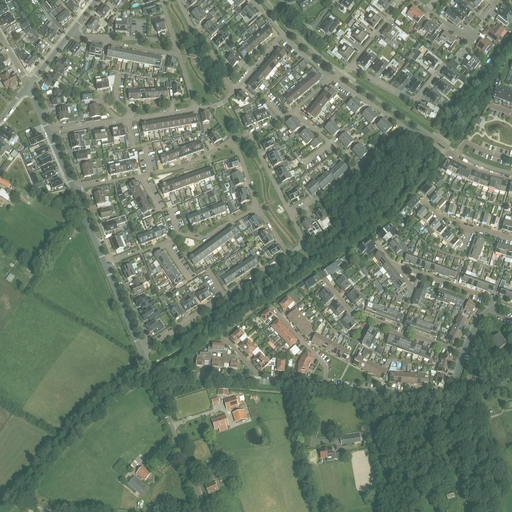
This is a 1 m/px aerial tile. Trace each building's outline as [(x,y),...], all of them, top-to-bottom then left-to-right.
[(78,10),(75,6),(73,4),(74,3),(71,0),(69,0),(65,4),(73,13),(75,12),(75,13),(78,10)] [(238,8),(234,11),(236,13),(241,9),(239,7),(245,2),(243,0),(237,0),(234,3),(238,8)] [(317,1),(315,0),(299,0),(300,1),(298,2),(297,3),(303,11),(317,1)] [(341,5),(342,5),(347,10),(348,10),(348,9),(349,10),(353,6),(351,5),(354,1),(355,1),(354,1),(353,0),(345,0),(344,2),(342,5),(341,5)] [(388,6),(389,6),(382,0),(380,3),(376,0),(373,0),(374,0),(371,4),(378,10),(380,7),(385,11),(385,10),(386,11),(389,7),(388,6)] [(468,6),(463,2),(460,0),(457,0),(455,3),(461,8),(458,11),(466,17),(467,18),(471,12),(466,8),(467,6),(468,6)] [(470,0),(464,0),(463,2),(468,6),(469,7),(471,4),(477,9),(481,3),(476,0),(471,0),(471,1),(470,0)] [(48,1),(44,4),(49,11),(53,8),(48,1)] [(197,9),(191,15),(195,19),(202,13),(204,11),(200,7),(202,5),(200,3),(199,4),(195,7),(197,9)] [(5,4),(0,7),(0,16),(9,11),(5,4)] [(154,4),(153,4),(142,8),(144,13),(148,12),(149,16),(160,13),(158,6),(155,7),(154,4)] [(98,14),(104,18),(105,18),(107,15),(106,15),(110,10),(112,12),(116,8),(111,5),(108,9),(105,6),(104,6),(98,14)] [(507,22),(511,15),(511,10),(505,5),(503,7),(502,7),(501,8),(501,9),(497,15),(499,16),(496,19),(506,27),(508,23),(507,22)] [(59,9),(68,21),(72,18),(62,6),(59,8),(59,9)] [(241,9),(236,13),(239,16),(240,15),(243,19),(245,17),(253,11),(249,6),(248,7),(243,11),(241,9)] [(374,14),(376,12),(369,6),(366,11),(369,13),(367,16),(377,24),(381,20),(374,14)] [(412,20),(419,12),(414,7),(407,16),(412,20)] [(59,16),(65,24),(68,21),(59,9),(59,8),(58,8),(61,11),(60,12),(57,9),(55,10),(59,16)] [(449,9),(446,14),(455,21),(457,18),(462,23),(466,17),(458,11),(458,10),(455,14),(449,9)] [(57,20),(58,22),(61,26),(65,24),(59,16),(55,10),(54,10),(50,13),(55,20),(56,19),(56,20),(57,20)] [(243,19),(242,20),(246,24),(248,27),(253,22),(251,20),(256,16),(257,15),(253,11),(245,17),(243,19)] [(417,31),(419,28),(422,25),(423,23),(420,21),(424,16),(419,12),(412,20),(417,24),(414,28),(415,29),(414,30),(416,32),(417,31)] [(202,13),(195,19),(199,23),(205,18),(207,20),(212,16),(210,14),(206,17),(202,13)] [(9,14),(0,19),(0,20),(3,26),(7,24),(8,26),(10,25),(15,22),(12,17),(11,17),(9,14)] [(209,23),(204,28),(207,32),(214,26),(210,22),(214,19),(212,16),(207,20),(209,23)] [(373,29),(377,24),(367,16),(365,18),(362,16),(358,20),(361,23),(363,21),(373,29)] [(159,17),(152,19),(154,26),(155,25),(158,34),(161,33),(161,34),(165,34),(165,31),(166,31),(165,30),(165,28),(164,28),(163,22),(161,23),(159,17)] [(27,19),(21,22),(24,29),(30,25),(27,19)] [(107,24),(100,19),(98,22),(94,20),(94,19),(94,20),(88,27),(87,28),(88,28),(89,29),(88,29),(91,31),(92,31),(93,31),(93,32),(93,31),(98,25),(100,27),(102,25),(105,28),(107,24)] [(127,25),(131,25),(131,19),(128,19),(127,24),(122,24),(121,33),(127,33),(127,25)] [(334,24),(333,23),(328,19),(326,22),(325,21),(321,25),(322,26),(320,29),(326,34),(328,31),(331,33),(334,29),(339,24),(336,21),(334,24)] [(121,33),(122,24),(116,23),(116,21),(113,21),(112,27),(115,28),(115,32),(121,33)] [(425,27),(422,25),(419,28),(417,31),(416,32),(417,33),(418,31),(419,32),(420,30),(423,32),(424,31),(428,33),(434,26),(429,22),(425,27)] [(359,29),(361,26),(356,23),(353,27),(356,30),(354,32),(364,41),(368,36),(359,29)] [(214,26),(207,32),(211,37),(216,32),(217,31),(219,34),(222,31),(224,29),(222,27),(220,29),(216,24),(214,26)] [(499,37),(505,30),(498,24),(493,31),(488,28),(484,33),(501,47),(505,41),(499,37)] [(45,25),(41,29),(54,39),(57,35),(55,34),(58,31),(53,25),(50,29),(47,27),(45,25)] [(238,25),(235,28),(240,34),(243,31),(238,25)] [(264,25),(260,29),(263,31),(268,38),(273,35),(270,31),(267,28),(266,28),(264,25)] [(389,26),(386,30),(396,39),(398,36),(401,39),(405,34),(401,31),(400,34),(389,26)] [(434,26),(428,33),(430,35),(427,39),(433,43),(434,41),(437,37),(435,35),(439,30),(438,29),(439,28),(436,26),(435,27),(434,26)] [(38,40),(40,37),(38,36),(36,33),(32,27),(29,29),(31,31),(30,32),(38,40)] [(40,31),(38,32),(44,37),(47,40),(51,43),(54,39),(41,29),(40,31)] [(394,41),(396,39),(386,30),(382,35),(392,43),(390,45),(394,48),(397,43),(394,41)] [(220,37),(214,43),(218,47),(222,44),(224,42),(225,41),(224,41),(226,39),(228,37),(224,33),(222,31),(219,34),(218,35),(220,37)] [(263,31),(258,35),(264,42),(268,38),(263,31)] [(360,45),(364,41),(354,32),(352,35),(349,32),(345,37),(348,39),(350,37),(360,45)] [(441,42),(442,42),(445,44),(451,37),(445,32),(441,37),(439,35),(437,37),(434,41),(438,44),(439,44),(441,42)] [(258,35),(254,38),(260,45),(264,42),(258,35)] [(252,36),(248,39),(250,42),(256,49),(260,45),(254,38),(252,36)] [(31,45),(36,49),(42,54),(45,50),(32,40),(28,37),(26,39),(32,44),(31,45)] [(456,41),(451,37),(445,44),(449,47),(447,51),(450,53),(454,48),(452,46),(456,41)] [(32,40),(45,50),(48,47),(41,42),(40,43),(33,38),(32,40)] [(248,39),(244,43),(245,44),(252,52),(256,49),(250,42),(248,39)] [(355,52),(350,48),(344,44),(346,41),(343,39),(339,43),(342,46),(340,48),(351,57),(355,52)] [(476,48),(485,55),(486,55),(487,53),(487,52),(486,50),(489,46),(492,48),(494,46),(486,40),(485,42),(482,40),(476,48)] [(243,41),(239,45),(241,47),(247,55),(252,52),(245,44),(244,43),(243,41)] [(71,49),(68,52),(69,52),(68,53),(71,55),(72,54),(74,56),(80,50),(82,52),(86,47),(86,44),(81,43),(79,46),(75,43),(73,46),(71,48),(71,49)] [(95,57),(97,46),(91,45),(89,53),(86,52),(85,58),(88,59),(89,56),(95,57)] [(228,45),(226,47),(227,50),(229,52),(230,53),(233,56),(228,60),(231,63),(228,65),(231,69),(230,69),(231,69),(233,67),(239,63),(238,62),(233,57),(236,55),(234,53),(232,50),(228,45)] [(100,59),(100,61),(103,62),(104,56),(101,55),(102,47),(97,46),(95,57),(94,58),(100,59)] [(242,49),(237,52),(243,59),(244,58),(245,59),(248,57),(247,56),(247,55),(241,47),(241,48),(242,49)] [(107,56),(104,56),(103,62),(106,62),(106,61),(112,62),(112,58),(114,49),(108,48),(107,56)] [(331,54),(334,56),(337,53),(347,61),(351,57),(340,48),(338,51),(335,48),(331,54)] [(34,65),(26,59),(25,57),(20,51),(19,49),(15,51),(17,54),(18,53),(21,59),(25,62),(24,63),(31,68),(30,68),(31,69),(34,65)] [(23,49),(23,50),(20,51),(25,57),(26,59),(34,65),(37,61),(26,52),(25,52),(23,49)] [(279,49),(276,53),(283,60),(284,60),(283,59),(286,55),(279,49)] [(412,59),(415,61),(421,54),(418,51),(412,59)] [(433,56),(428,52),(425,57),(427,58),(424,62),(425,62),(424,63),(427,66),(428,64),(433,69),(435,67),(435,68),(438,64),(437,64),(438,63),(431,58),(433,56)] [(280,64),(283,60),(276,53),(272,57),(280,64)] [(360,65),(359,65),(362,68),(363,67),(364,68),(370,61),(373,63),(377,58),(372,54),(370,56),(367,54),(359,64),(360,65)] [(471,55),(469,58),(468,57),(466,60),(467,61),(463,66),(468,70),(471,67),(474,69),(480,62),(475,58),(471,55)] [(272,57),(269,61),(275,67),(279,63),(280,64),(272,57)] [(156,58),(154,68),(160,69),(159,72),(162,73),(163,67),(160,66),(162,59),(156,58)] [(55,68),(63,74),(65,72),(68,69),(67,68),(68,68),(67,67),(70,63),(65,59),(63,62),(63,63),(62,63),(60,62),(55,68)] [(461,67),(452,59),(451,59),(450,61),(447,64),(454,69),(458,65),(460,67),(461,67)] [(177,66),(174,66),(175,61),(169,60),(167,68),(164,67),(163,73),(166,74),(167,69),(176,71),(176,70),(177,66)] [(383,67),(385,69),(389,64),(384,60),(382,62),(379,60),(374,66),(373,66),(372,67),(373,67),(371,70),(376,74),(379,71),(383,67)] [(392,66),(388,71),(384,76),(385,76),(384,77),(388,81),(389,80),(390,81),(396,73),(395,73),(398,70),(395,68),(398,64),(393,60),(389,64),(392,66)] [(272,71),(275,67),(269,61),(265,66),(272,71)] [(265,66),(261,70),(268,76),(272,71),(265,66)] [(308,77),(315,85),(319,81),(315,76),(317,74),(313,69),(310,71),(313,75),(309,78),(308,77)] [(258,74),(265,80),(268,76),(261,70),(258,74)] [(453,75),(449,72),(446,70),(445,70),(443,73),(442,75),(451,82),(453,79),(456,81),(460,76),(455,72),(453,75)] [(6,88),(8,87),(9,90),(17,86),(15,83),(17,82),(13,76),(10,78),(7,72),(0,76),(3,82),(2,82),(6,88)] [(55,73),(51,77),(49,75),(45,81),(53,88),(58,82),(56,81),(60,77),(55,73)] [(403,73),(395,83),(397,84),(396,85),(399,87),(400,87),(407,79),(409,81),(413,77),(408,73),(407,76),(403,73)] [(265,80),(258,74),(254,78),(261,84),(265,80)] [(107,77),(101,78),(101,80),(103,90),(109,89),(109,88),(108,85),(114,84),(115,76),(107,78),(107,77)] [(308,77),(304,81),(311,89),(315,85),(308,77)] [(412,93),(413,94),(415,91),(418,88),(420,85),(415,81),(417,79),(414,77),(411,82),(413,84),(410,87),(408,90),(409,91),(411,94),(412,93)] [(254,78),(251,82),(258,88),(261,84),(254,78)] [(435,84),(433,86),(442,93),(447,88),(448,89),(450,86),(445,83),(443,85),(438,80),(437,81),(437,80),(434,84),(435,84)] [(301,85),(306,92),(311,89),(304,81),(305,82),(301,85)] [(180,86),(176,87),(176,82),(170,82),(170,88),(173,88),(174,95),(174,96),(183,95),(182,91),(180,91),(180,86)] [(258,88),(251,82),(247,86),(254,92),(258,88)] [(511,93),(507,92),(503,90),(499,89),(500,86),(501,84),(498,83),(496,90),(497,90),(495,100),(500,101),(503,102),(507,104),(511,105),(511,93)] [(301,85),(297,88),(302,95),(306,92),(301,85)] [(302,95),(297,88),(292,92),(298,99),(302,95)] [(324,92),(332,99),(333,99),(337,95),(336,94),(328,88),(324,92)] [(52,98),(53,106),(64,104),(63,96),(61,96),(60,90),(53,91),(55,98),(52,98)] [(81,105),(84,105),(85,105),(85,102),(92,100),(92,101),(91,91),(90,91),(90,92),(86,92),(87,95),(81,96),(82,102),(78,103),(77,103),(78,106),(79,106),(81,105)] [(426,95),(425,96),(434,103),(436,100),(438,102),(443,97),(438,93),(436,96),(429,91),(429,92),(428,91),(425,94),(426,95)] [(288,94),(287,94),(294,102),(298,99),(292,92),(288,95),(288,94)] [(321,97),(329,103),(332,99),(324,92),(321,97)] [(242,93),(237,98),(235,100),(239,103),(240,101),(245,105),(247,102),(250,105),(253,103),(255,101),(256,101),(258,100),(256,98),(254,100),(249,96),(247,98),(242,93)] [(290,106),(294,102),(287,94),(283,98),(290,106)] [(318,101),(325,106),(328,102),(329,103),(321,97),(318,101)] [(347,106),(351,110),(358,104),(353,100),(348,105),(345,103),(341,108),(343,110),(347,106)] [(318,101),(314,105),(322,111),(321,110),(325,106),(318,101)] [(89,107),(90,113),(99,112),(98,105),(98,106),(91,107),(90,104),(85,105),(84,105),(84,108),(89,107)] [(258,109),(259,112),(263,121),(268,118),(265,111),(268,110),(266,104),(263,106),(258,109)] [(362,108),(358,104),(351,110),(355,114),(351,118),(354,120),(356,118),(358,116),(356,114),(362,108)] [(432,110),(426,107),(421,104),(421,105),(420,105),(417,110),(418,110),(418,111),(426,115),(429,117),(431,113),(435,115),(439,109),(434,106),(432,110)] [(71,105),(65,106),(66,109),(58,110),(59,116),(68,114),(67,109),(72,108),(71,105)] [(314,105),(311,109),(319,116),(322,111),(314,105)] [(316,124),(318,122),(316,121),(315,120),(319,116),(311,109),(307,114),(314,119),(312,121),(316,124)] [(252,110),(249,111),(252,117),(254,116),(258,123),(263,121),(259,112),(254,115),(252,110)] [(356,118),(358,120),(362,116),(366,120),(372,114),(368,110),(363,116),(360,113),(358,116),(356,118)] [(252,117),(249,111),(246,113),(248,116),(242,119),(243,121),(242,121),(244,123),(246,128),(252,126),(249,118),(252,117)] [(100,118),(99,112),(90,113),(91,119),(85,120),(86,123),(93,122),(92,119),(100,117),(100,118)] [(199,123),(200,126),(200,128),(201,135),(205,134),(203,125),(209,124),(208,118),(211,118),(210,113),(201,115),(203,122),(199,123)] [(68,114),(59,116),(60,122),(68,120),(68,123),(74,122),(74,119),(69,120),(68,114)] [(377,118),(372,114),(366,120),(370,125),(366,128),(369,130),(371,128),(373,126),(371,124),(377,118)] [(329,133),(335,127),(331,123),(335,119),(333,117),(329,121),(331,123),(325,129),(329,133)] [(289,129),(297,124),(293,119),(286,124),(289,129)] [(371,128),(373,130),(377,126),(381,130),(388,124),(383,120),(378,126),(375,124),(373,126),(371,128)] [(290,139),(294,137),(295,136),(295,135),(293,133),(300,128),(297,124),(289,129),(293,134),(288,137),(290,139)] [(392,128),(388,124),(381,130),(385,135),(381,138),(384,140),(388,136),(386,134),(392,128)] [(335,127),(329,133),(333,137),(339,132),(341,134),(343,132),(342,132),(345,130),(343,127),(339,131),(335,127)] [(124,128),(118,129),(119,138),(125,137),(126,142),(129,141),(128,135),(125,135),(124,128)] [(342,132),(343,132),(345,134),(339,140),(343,144),(349,138),(345,134),(349,130),(347,128),(345,130),(342,132)] [(1,132),(0,133),(0,135),(1,136),(5,139),(3,142),(9,146),(12,142),(13,140),(12,139),(14,136),(12,135),(13,133),(12,131),(11,130),(11,131),(9,129),(7,131),(4,129),(2,131),(1,132)] [(114,139),(119,138),(118,129),(112,130),(113,137),(110,138),(111,144),(114,144),(114,139)] [(41,134),(38,136),(37,136),(36,134),(37,134),(35,130),(29,133),(32,138),(29,139),(32,146),(43,141),(41,134)] [(299,133),(295,135),(295,136),(294,137),(296,139),(300,136),(303,141),(311,135),(307,130),(301,135),(299,133)] [(70,137),(71,144),(80,142),(82,142),(81,136),(85,136),(85,131),(74,133),(74,137),(70,138),(70,137)] [(100,132),(102,141),(102,143),(108,142),(108,145),(111,144),(110,138),(107,138),(106,131),(100,132)] [(102,141),(100,132),(94,133),(95,140),(92,141),(93,147),(97,147),(96,142),(102,141)] [(219,135),(217,137),(214,133),(209,137),(214,144),(219,141),(221,139),(219,135)] [(314,140),(311,135),(303,141),(307,145),(314,140)] [(349,138),(343,144),(347,149),(353,143),(355,145),(356,143),(359,141),(357,139),(353,142),(349,138)] [(322,144),(318,139),(311,145),(315,150),(322,144)] [(356,143),(358,146),(353,151),(357,156),(363,149),(359,145),(363,141),(361,139),(359,141),(356,143)] [(194,142),(195,144),(198,153),(204,151),(200,140),(194,142)] [(278,144),(275,145),(273,146),(270,140),(266,142),(265,140),(261,142),(262,144),(265,151),(266,150),(272,147),(274,150),(279,147),(278,144)] [(80,142),(71,144),(72,150),(72,149),(80,148),(80,151),(81,151),(86,150),(86,147),(85,147),(84,141),(82,142),(80,142)] [(0,152),(3,148),(9,153),(12,149),(9,146),(3,142),(1,144),(0,143),(0,152)] [(198,153),(195,144),(190,146),(193,154),(198,153)] [(39,145),(29,149),(31,154),(36,152),(38,157),(48,152),(48,151),(49,150),(47,147),(46,147),(46,146),(45,146),(40,148),(39,145)] [(185,148),(188,156),(193,154),(190,146),(185,148)] [(185,148),(180,149),(183,158),(188,156),(185,148)] [(271,162),(280,157),(278,152),(281,151),(280,148),(274,150),(275,153),(269,157),(269,156),(268,156),(271,162)] [(175,151),(178,160),(183,158),(180,149),(175,151)] [(363,149),(357,156),(361,160),(367,154),(369,156),(373,152),(371,150),(367,153),(363,149)] [(77,152),(78,155),(76,155),(76,156),(75,157),(76,160),(77,160),(77,161),(87,160),(87,156),(90,155),(90,153),(89,150),(86,150),(81,151),(80,151),(77,152)] [(178,160),(175,151),(170,153),(173,162),(178,160)] [(164,154),(168,163),(173,162),(170,153),(165,155),(164,154)] [(164,154),(159,156),(162,165),(168,163),(164,154)] [(35,159),(38,164),(40,163),(42,167),(52,162),(51,160),(52,160),(50,157),(49,157),(49,156),(47,157),(42,159),(41,156),(35,159)] [(282,167),(289,163),(287,160),(283,162),(280,157),(271,162),(274,168),(274,167),(281,164),(282,167)] [(341,163),(337,167),(344,174),(348,170),(342,164),(344,162),(340,157),(338,160),(341,163)] [(82,166),(83,172),(93,170),(94,169),(93,164),(96,163),(95,160),(89,161),(90,164),(82,166)] [(446,161),(444,160),(438,170),(440,172),(441,170),(446,173),(452,163),(449,161),(447,160),(446,161)] [(0,169),(3,172),(10,164),(6,161),(0,169)] [(238,168),(236,161),(228,164),(229,170),(222,172),(223,175),(226,175),(232,173),(231,170),(238,167),(238,168)] [(106,169),(109,168),(111,176),(116,175),(114,166),(109,167),(108,162),(105,162),(106,169)] [(279,178),(290,173),(290,172),(287,174),(285,169),(289,167),(288,164),(289,163),(282,167),(283,169),(277,173),(277,172),(276,173),(279,178)] [(452,163),(446,173),(447,171),(452,173),(457,165),(452,163)] [(457,176),(461,168),(457,165),(452,173),(457,176)] [(44,174),(41,175),(43,180),(53,176),(52,173),(55,172),(52,166),(42,170),(44,174)] [(333,171),(340,177),(344,174),(337,167),(333,171)] [(206,170),(209,179),(214,177),(211,168),(206,170)] [(461,168),(457,176),(462,179),(466,170),(461,168)] [(94,175),(93,170),(83,172),(84,178),(92,176),(93,179),(99,178),(98,175),(94,175)] [(204,181),(209,179),(206,170),(201,172),(204,181)] [(471,172),(466,170),(462,179),(467,181),(471,172)] [(328,173),(336,181),(340,177),(333,171),(330,174),(328,173)] [(204,181),(201,172),(196,174),(199,183),(204,181)] [(471,172),(467,181),(473,183),(476,174),(471,172)] [(233,176),(232,173),(226,175),(227,178),(231,176),(233,182),(242,179),(240,173),(233,176)] [(296,180),(294,177),(293,178),(290,173),(279,178),(282,184),(282,183),(289,180),(290,183),(296,180)] [(336,181),(328,173),(324,176),(330,183),(334,179),(336,181)] [(32,184),(37,182),(33,174),(28,176),(32,184)] [(199,183),(196,174),(191,176),(194,184),(194,185),(199,184),(199,183)] [(478,185),(481,176),(476,174),(473,183),(478,185)] [(194,184),(191,176),(186,178),(189,186),(194,184)] [(330,183),(324,176),(320,180),(326,186),(330,183)] [(483,187),(486,178),(481,176),(478,185),(483,187)] [(52,178),(46,181),(47,184),(49,184),(52,190),(58,188),(62,187),(62,186),(63,186),(62,185),(63,184),(62,181),(61,182),(61,181),(60,181),(59,179),(54,181),(52,178)] [(181,180),(184,188),(189,186),(186,178),(181,180)] [(488,189),(491,180),(486,178),(483,187),(488,189)] [(230,183),(231,188),(230,189),(231,192),(237,190),(236,187),(243,185),(244,185),(242,179),(233,182),(230,183)] [(184,188),(181,180),(176,181),(179,190),(184,188)] [(314,182),(322,190),(326,186),(320,180),(316,184),(314,182)] [(494,190),(496,181),(491,180),(488,189),(494,190)] [(174,192),(179,190),(176,181),(170,183),(174,192)] [(129,191),(138,187),(136,182),(127,187),(129,191)] [(322,190),(314,182),(310,186),(316,192),(320,188),(322,190)] [(165,185),(169,194),(174,192),(170,183),(165,185)] [(169,194),(165,185),(160,187),(161,190),(162,193),(163,196),(169,194)] [(425,197),(426,195),(429,198),(434,192),(431,190),(432,189),(428,185),(423,190),(423,189),(420,192),(421,192),(425,197)] [(316,192),(310,186),(306,189),(303,186),(300,188),(305,192),(307,190),(312,196),(316,192)] [(94,194),(95,200),(104,198),(103,193),(108,191),(107,187),(99,189),(100,193),(94,194)] [(131,191),(133,196),(141,191),(138,187),(129,191),(130,192),(131,191)] [(0,188),(0,196),(3,198),(11,203),(13,200),(12,200),(14,197),(7,193),(0,188)] [(239,199),(248,196),(247,195),(248,195),(247,191),(246,192),(246,190),(245,190),(238,193),(237,190),(231,192),(230,192),(231,195),(234,194),(236,200),(239,199)] [(136,200),(144,196),(141,191),(133,196),(136,200)] [(296,191),(288,196),(291,202),(292,201),(291,201),(298,198),(299,201),(305,198),(303,195),(299,197),(296,191)] [(431,200),(436,205),(442,198),(435,192),(431,196),(433,198),(431,200)] [(136,200),(138,205),(146,201),(144,196),(136,200)] [(249,202),(248,196),(239,199),(240,204),(236,206),(237,209),(243,207),(242,204),(249,202)] [(105,204),(104,198),(95,200),(97,206),(104,204),(105,207),(111,206),(110,203),(105,204)] [(446,202),(442,198),(436,205),(440,209),(442,207),(445,209),(446,206),(444,204),(446,202)] [(412,210),(414,212),(419,207),(417,205),(418,204),(414,200),(410,204),(409,203),(406,206),(411,211),(412,210)] [(139,210),(140,211),(149,206),(146,201),(138,205),(141,210),(139,210)] [(218,206),(221,214),(226,212),(223,204),(218,206)] [(453,215),(456,206),(450,204),(449,207),(446,206),(445,209),(448,210),(447,213),(453,215)] [(142,215),(139,217),(140,220),(151,216),(149,216),(147,213),(151,211),(149,206),(140,211),(142,215)] [(216,216),(221,214),(218,206),(213,208),(216,216)] [(462,208),(456,206),(453,215),(459,217),(460,214),(463,215),(465,209),(465,207),(462,206),(462,208)] [(113,207),(107,208),(108,211),(100,213),(101,213),(100,213),(100,217),(101,217),(102,219),(113,217),(112,213),(114,213),(113,207)] [(211,218),(216,216),(213,208),(208,210),(211,218)] [(416,216),(421,220),(427,214),(423,209),(421,211),(419,209),(416,212),(418,214),(416,216)] [(473,211),(465,209),(463,215),(466,215),(465,218),(471,220),(473,211)] [(202,211),(206,220),(211,218),(208,210),(203,212),(202,211)] [(323,225),(321,227),(323,231),(328,227),(326,224),(330,222),(327,219),(328,219),(322,211),(321,210),(316,214),(317,214),(316,215),(323,225)] [(480,210),(479,213),(473,211),(471,220),(477,222),(477,219),(480,220),(481,216),(483,211),(480,210)] [(201,222),(206,220),(202,211),(197,213),(201,222)] [(188,219),(191,226),(196,224),(193,216),(190,217),(188,212),(182,214),(185,220),(188,219)] [(193,216),(196,224),(201,222),(197,213),(197,214),(193,216)] [(427,214),(421,220),(428,226),(432,222),(430,220),(432,218),(427,214)] [(484,217),(481,216),(480,220),(483,220),(482,223),(488,225),(490,216),(485,214),(484,217)] [(111,220),(112,224),(105,226),(106,228),(105,228),(106,231),(107,231),(107,232),(117,230),(116,226),(120,225),(119,222),(126,220),(124,216),(111,220)] [(251,227),(260,221),(257,216),(250,221),(248,218),(243,222),(245,224),(248,222),(251,227)] [(499,219),(490,216),(488,225),(494,227),(495,224),(497,225),(499,219)] [(322,233),(319,228),(315,230),(308,220),(308,221),(307,220),(303,223),(303,224),(302,224),(308,232),(312,239),(322,233)] [(260,221),(251,227),(252,226),(255,231),(251,234),(253,237),(258,233),(257,231),(263,226),(260,221)] [(504,231),(507,231),(510,223),(504,221),(504,223),(501,222),(500,226),(503,226),(502,229),(504,230),(504,231)] [(431,236),(434,232),(440,226),(436,222),(434,224),(432,222),(428,226),(428,227),(426,229),(427,230),(427,229),(428,230),(428,231),(430,234),(431,235),(431,236)] [(389,237),(390,239),(393,237),(392,236),(397,232),(393,227),(392,228),(389,225),(383,229),(383,230),(378,234),(382,240),(386,237),(387,238),(389,237)] [(434,232),(441,239),(445,234),(443,232),(445,230),(440,226),(434,232)] [(158,229),(161,238),(166,236),(163,227),(158,229)] [(236,241),(241,237),(238,234),(233,227),(229,230),(234,237),(236,241)] [(413,228),(411,230),(418,236),(420,234),(413,228)] [(156,240),(161,238),(158,229),(153,231),(156,240)] [(224,233),(230,241),(234,237),(229,230),(224,233)] [(156,240),(153,231),(148,233),(148,232),(147,232),(151,242),(156,240)] [(258,237),(261,242),(270,236),(266,231),(260,236),(258,233),(253,237),(255,239),(258,237)] [(151,242),(147,232),(142,234),(146,244),(151,242)] [(113,246),(122,243),(119,238),(124,236),(123,233),(117,235),(118,238),(111,241),(111,240),(111,241),(113,246)] [(220,236),(225,244),(230,241),(224,233),(220,236)] [(146,244),(142,234),(143,235),(138,237),(141,246),(146,244)] [(441,239),(447,245),(453,238),(449,234),(447,236),(445,234),(441,239)] [(215,240),(221,247),(225,244),(220,236),(215,240)] [(270,236),(261,242),(264,247),(261,249),(263,251),(268,248),(267,245),(273,241),(274,240),(271,236),(270,237),(270,236)] [(389,248),(391,251),(399,245),(395,240),(398,238),(396,236),(391,240),(392,242),(389,245),(390,247),(389,248)] [(453,238),(447,245),(454,251),(458,246),(456,244),(458,242),(453,238)] [(473,243),(482,246),(484,241),(476,238),(475,241),(475,240),(473,243)] [(221,247),(215,240),(211,243),(216,250),(221,247)] [(122,243),(113,246),(116,252),(123,249),(124,252),(130,249),(128,246),(124,248),(122,243)] [(207,246),(212,253),(216,250),(211,243),(207,246)] [(374,248),(370,243),(365,247),(363,244),(358,248),(362,253),(365,251),(369,256),(371,254),(369,252),(374,248)] [(473,246),(472,249),(481,252),(483,247),(482,246),(473,243),(472,246),(473,246)] [(402,250),(399,245),(391,251),(394,254),(395,253),(396,255),(397,254),(400,258),(404,252),(402,250)] [(202,249),(208,257),(212,253),(207,246),(202,249)] [(270,251),(268,248),(263,251),(265,254),(268,252),(271,257),(277,254),(279,252),(280,252),(276,246),(270,251)] [(208,257),(202,249),(198,252),(203,260),(208,257)] [(480,257),(481,252),(472,249),(472,251),(471,250),(470,253),(478,256),(480,257)] [(253,257),(256,256),(252,250),(249,252),(252,257),(248,260),(254,268),(258,265),(253,257)] [(156,261),(156,262),(165,256),(162,251),(154,256),(157,261),(156,261)] [(198,252),(194,256),(199,263),(203,260),(198,252)] [(374,257),(378,262),(383,258),(385,259),(381,253),(379,253),(374,257)] [(410,264),(413,256),(407,253),(404,261),(406,261),(406,263),(410,264)] [(476,262),(478,256),(470,253),(469,256),(470,257),(469,259),(476,262)] [(156,262),(159,266),(168,260),(165,256),(156,262)] [(199,263),(194,256),(189,259),(195,266),(199,263)] [(387,264),(389,264),(385,259),(383,258),(378,262),(382,268),(387,264)] [(339,269),(337,267),(338,266),(342,264),(339,259),(334,263),(335,264),(322,272),(326,278),(339,269)] [(162,270),(162,271),(171,265),(168,260),(159,266),(160,266),(163,270),(162,270)] [(244,264),(249,271),(254,268),(248,260),(248,261),(244,264)] [(122,269),(125,274),(134,270),(132,265),(136,264),(134,261),(129,263),(130,266),(123,269),(122,269)] [(240,267),(245,274),(249,271),(244,264),(240,267)] [(383,275),(386,273),(391,269),(393,269),(389,264),(387,264),(382,268),(379,270),(383,275)] [(165,275),(174,269),(171,265),(162,271),(165,275)] [(240,267),(235,270),(240,277),(245,274),(240,267)] [(454,279),(455,276),(458,277),(460,271),(461,267),(459,267),(458,270),(457,272),(451,270),(448,278),(452,279),(452,278),(454,279)] [(165,275),(168,279),(177,274),(174,269),(165,275)] [(386,273),(391,278),(396,274),(397,274),(393,269),(391,269),(386,273)] [(461,277),(463,278),(462,282),(464,282),(463,284),(467,285),(470,276),(465,275),(467,270),(463,269),(461,277)] [(134,271),(134,270),(125,274),(127,280),(128,280),(127,280),(134,277),(136,280),(141,277),(140,274),(135,276),(133,271),(134,271)] [(231,273),(236,280),(240,277),(235,270),(231,273)] [(9,273),(4,280),(10,283),(14,277),(9,273)] [(236,280),(231,273),(226,275),(226,274),(225,275),(231,283),(236,280)] [(168,279),(171,284),(180,278),(177,274),(168,279)] [(337,285),(339,288),(347,282),(343,278),(344,277),(342,274),(334,280),(338,284),(337,285)] [(402,280),(397,274),(396,274),(391,278),(389,279),(393,285),(395,284),(400,280),(402,280)] [(219,282),(222,280),(226,286),(231,283),(225,275),(221,278),(219,275),(216,277),(219,282)] [(309,290),(321,281),(317,276),(305,284),(309,290)] [(180,278),(171,284),(172,283),(175,288),(170,291),(172,294),(177,291),(175,288),(183,283),(180,278)] [(486,292),(489,283),(491,280),(486,278),(485,282),(481,290),(486,292)] [(138,280),(133,282),(134,285),(135,285),(135,286),(132,288),(134,295),(144,290),(141,284),(140,284),(138,280)] [(404,283),(402,280),(400,280),(395,284),(399,289),(404,285),(404,283)] [(379,293),(382,290),(374,281),(371,284),(379,293)] [(346,294),(353,288),(351,285),(350,286),(347,282),(339,288),(342,291),(343,290),(346,294)] [(494,289),(496,290),(499,283),(497,282),(496,282),(495,286),(489,283),(486,292),(490,293),(490,292),(493,293),(494,289)] [(209,288),(206,283),(203,285),(206,289),(201,292),(206,300),(211,297),(207,290),(209,288)] [(420,287),(418,287),(417,291),(426,294),(428,288),(421,285),(420,287)] [(351,301),(358,295),(360,293),(357,289),(355,290),(357,288),(355,286),(353,288),(346,294),(349,298),(348,298),(351,301)] [(319,296),(323,300),(330,294),(328,291),(327,292),(323,288),(315,293),(314,294),(315,295),(316,294),(318,296),(319,296)] [(501,297),(504,299),(508,290),(502,288),(499,295),(501,296),(501,297)] [(206,300),(201,292),(196,295),(193,291),(191,293),(194,298),(197,297),(201,303),(206,300)] [(442,302),(443,300),(445,294),(446,293),(440,291),(438,292),(435,300),(442,303),(442,302)] [(192,300),(194,298),(191,293),(188,295),(191,299),(186,302),(191,310),(196,307),(192,300)] [(448,305),(449,302),(451,296),(453,296),(446,293),(445,294),(443,300),(442,302),(448,305)] [(332,297),(330,294),(323,300),(326,304),(325,305),(327,307),(335,301),(331,297),(332,297)] [(362,300),(358,295),(351,301),(353,305),(354,304),(359,309),(360,310),(360,309),(359,309),(358,308),(365,302),(364,301),(366,299),(365,297),(362,300)] [(142,306),(143,308),(152,305),(150,298),(146,300),(145,296),(135,300),(138,307),(142,306)] [(459,298),(453,296),(451,296),(449,302),(456,305),(458,299),(459,298)] [(456,305),(462,307),(463,305),(464,301),(463,300),(459,298),(458,299),(456,305)] [(288,307),(290,309),(295,305),(293,302),(291,304),(287,299),(280,306),(281,307),(283,310),(283,309),(284,310),(288,307)] [(420,308),(422,303),(414,300),(412,305),(420,308)] [(191,310),(186,302),(181,305),(178,301),(176,303),(179,308),(182,307),(186,313),(191,310)] [(338,305),(335,301),(327,307),(329,310),(330,309),(334,313),(341,307),(339,305),(338,305)] [(464,310),(471,313),(473,311),(474,311),(475,309),(474,309),(475,306),(468,302),(466,307),(463,305),(462,307),(460,312),(463,313),(464,310)] [(176,320),(181,316),(177,310),(179,308),(176,303),(173,305),(176,309),(171,312),(176,320)] [(365,312),(370,314),(373,306),(368,304),(366,307),(363,306),(362,310),(365,311),(365,312)] [(378,308),(373,306),(370,314),(375,316),(378,308)] [(341,307),(334,313),(337,318),(336,318),(338,321),(346,315),(342,311),(343,310),(341,307)] [(378,308),(375,316),(380,318),(383,309),(378,308)] [(384,308),(383,309),(380,318),(385,319),(388,311),(389,310),(384,308)] [(149,319),(150,321),(150,322),(151,321),(152,320),(159,315),(156,310),(153,313),(150,309),(141,315),(145,321),(149,319)] [(287,317),(291,321),(300,313),(296,309),(287,317)] [(269,319),(273,315),(272,314),(270,311),(269,312),(269,311),(260,319),(266,326),(268,324),(271,321),(269,319)] [(393,313),(388,311),(385,319),(390,321),(393,313)] [(291,321),(295,325),(303,317),(300,313),(291,321)] [(395,323),(398,315),(393,313),(390,321),(395,323)] [(401,325),(403,317),(404,317),(404,316),(399,313),(398,315),(395,323),(401,325)] [(349,319),(346,315),(338,321),(340,323),(341,322),(345,327),(352,321),(350,318),(349,319)] [(307,321),(303,317),(295,325),(299,329),(307,321)] [(459,317),(456,322),(465,326),(467,321),(460,318),(459,317)] [(412,320),(407,318),(404,326),(409,328),(412,320)] [(275,331),(281,325),(278,320),(277,321),(278,321),(271,327),(275,331)] [(417,322),(412,320),(409,328),(414,330),(417,322)] [(161,322),(157,324),(155,321),(147,327),(148,329),(147,330),(149,333),(150,332),(151,333),(153,332),(155,335),(165,328),(161,322)] [(299,329),(302,333),(311,325),(307,321),(299,329)] [(354,323),(352,321),(345,327),(349,331),(351,329),(353,332),(357,328),(354,324),(354,323)] [(422,324),(417,322),(414,330),(419,332),(422,324)] [(451,323),(451,325),(462,331),(465,326),(456,322),(455,325),(451,323)] [(425,334),(427,326),(422,324),(419,332),(425,334)] [(281,325),(275,331),(279,335),(285,329),(281,325)] [(306,337),(308,339),(313,335),(314,333),(312,332),(314,330),(311,325),(302,333),(306,337)] [(433,325),(433,328),(430,336),(435,338),(439,327),(433,325)] [(460,336),(462,331),(451,325),(450,326),(453,328),(452,332),(460,336)] [(430,336),(433,328),(427,326),(425,334),(430,336)] [(366,334),(374,339),(377,334),(375,332),(376,330),(370,328),(367,332),(368,333),(367,335),(366,334)] [(285,329),(279,335),(282,339),(289,333),(285,329)] [(243,332),(241,334),(239,331),(232,338),(233,339),(232,339),(235,342),(235,341),(236,342),(240,339),(242,341),(247,337),(243,332)] [(446,333),(446,335),(458,341),(460,336),(452,332),(450,335),(446,333)] [(286,343),(292,337),(289,333),(282,339),(286,343)] [(316,345),(321,337),(316,334),(314,333),(313,335),(308,339),(308,340),(312,342),(311,343),(316,345)] [(364,339),(363,339),(372,344),(374,339),(366,334),(365,338),(365,340),(364,339)] [(499,334),(490,341),(498,351),(502,348),(507,344),(499,334)] [(324,339),(321,337),(316,345),(321,348),(327,336),(326,335),(324,339)] [(455,346),(458,341),(446,335),(445,336),(448,338),(447,341),(450,343),(450,344),(452,345),(452,344),(455,346)] [(329,337),(327,336),(321,348),(326,350),(330,342),(327,340),(329,337)] [(244,352),(252,345),(248,341),(249,339),(247,337),(242,341),(244,344),(241,347),(242,349),(244,352)] [(292,337),(286,343),(290,347),(296,341),(297,342),(297,341),(292,337)] [(386,345),(392,347),(395,338),(391,337),(391,338),(389,337),(386,345)] [(395,338),(392,347),(391,349),(396,351),(397,349),(400,340),(397,339),(396,340),(394,339),(395,338)] [(333,344),(330,342),(326,350),(331,353),(337,341),(338,339),(337,339),(335,340),(333,344)] [(338,339),(337,341),(331,353),(335,355),(340,347),(337,346),(338,342),(339,340),(338,339)] [(369,349),(372,344),(363,339),(362,343),(363,343),(362,345),(369,349)] [(402,351),(405,342),(402,341),(402,342),(400,341),(400,340),(397,349),(402,351)] [(268,342),(266,344),(272,350),(274,348),(268,342)] [(406,342),(405,342),(402,351),(408,353),(411,344),(407,343),(407,344),(405,343),(406,342)] [(335,355),(340,358),(346,346),(347,344),(346,344),(343,349),(340,347),(335,355)] [(411,344),(408,353),(413,355),(416,346),(413,345),(412,346),(411,345),(411,344)] [(212,353),(217,353),(218,353),(218,345),(213,345),(212,348),(208,348),(208,354),(200,353),(200,356),(210,357),(212,357),(212,353)] [(222,358),(225,358),(235,359),(235,356),(227,355),(228,349),(223,349),(224,345),(218,345),(218,353),(223,354),(222,358)] [(255,355),(260,350),(257,348),(255,349),(252,345),(244,352),(247,354),(249,356),(252,352),(255,355)] [(348,347),(346,346),(340,358),(345,361),(347,358),(348,358),(349,357),(348,356),(350,352),(346,351),(348,347)] [(416,346),(413,355),(418,357),(422,348),(418,347),(418,348),(416,347),(416,346)] [(424,359),(427,350),(424,349),(423,350),(421,349),(422,348),(418,357),(424,359)] [(257,366),(264,359),(262,357),(264,355),(260,350),(255,355),(257,357),(253,361),(255,363),(257,366)] [(427,350),(424,359),(429,361),(432,353),(432,352),(429,351),(429,352),(427,351),(427,350)] [(222,358),(217,358),(217,353),(212,353),(212,357),(210,357),(210,362),(213,362),(212,367),(221,368),(221,362),(224,363),(225,358),(222,358)] [(302,358),(310,364),(314,360),(312,358),(313,357),(311,354),(310,355),(308,353),(302,358)] [(354,365),(359,368),(365,356),(363,355),(361,358),(358,357),(356,360),(355,360),(354,362),(355,362),(354,365)] [(210,362),(210,357),(200,356),(197,356),(196,366),(204,367),(205,361),(209,362),(209,367),(212,367),(213,362),(210,362)] [(366,357),(365,356),(359,368),(363,370),(368,362),(365,360),(366,357)] [(238,359),(235,359),(225,358),(224,363),(221,362),(221,368),(224,368),(224,363),(229,363),(229,369),(237,369),(238,359)] [(299,365),(308,368),(310,364),(302,358),(299,365)] [(268,363),(264,359),(257,366),(259,368),(260,368),(261,370),(267,364),(268,365),(275,365),(275,359),(273,359),(268,363)] [(275,365),(278,366),(277,371),(279,371),(279,372),(282,372),(282,371),(283,372),(284,362),(278,362),(278,359),(275,359),(275,365)] [(363,370),(368,373),(374,361),(373,360),(371,363),(368,362),(363,370)] [(376,362),(374,361),(368,373),(373,375),(377,367),(374,365),(376,362)] [(448,369),(449,364),(437,361),(436,362),(440,364),(439,367),(448,369)] [(308,373),(308,368),(299,365),(298,373),(301,373),(305,374),(305,373),(308,373)] [(373,375),(378,378),(384,366),(382,365),(380,369),(377,367),(373,375)] [(378,378),(383,380),(387,372),(384,370),(385,367),(384,366),(378,378)] [(444,385),(446,378),(441,377),(442,374),(437,372),(436,372),(435,375),(438,376),(436,383),(439,384),(438,385),(441,386),(441,385),(444,385)] [(395,383),(396,374),(390,374),(390,375),(387,375),(386,381),(390,382),(390,383),(395,383)] [(478,390),(479,391),(486,385),(483,382),(481,383),(481,384),(480,385),(478,382),(477,383),(474,380),(470,384),(476,391),(478,390)] [(227,410),(238,406),(235,396),(224,400),(227,410)] [(244,410),(232,414),(235,423),(247,419),(244,410)] [(219,428),(226,426),(227,426),(228,425),(225,416),(212,420),(215,430),(219,428)] [(345,436),(346,443),(361,440),(360,433),(345,436)] [(336,459),(335,454),(332,454),(331,448),(320,450),(321,458),(332,456),(333,460),(336,459)] [(151,474),(142,466),(136,474),(145,481),(151,474)] [(227,481),(228,485),(227,485),(229,488),(232,487),(231,484),(225,469),(211,475),(212,478),(218,476),(221,483),(227,481)] [(148,491),(133,478),(127,484),(142,498),(148,491)] [(456,497),(450,480),(436,485),(442,502),(456,497)] [(208,494),(218,490),(215,482),(205,486),(208,494)]
